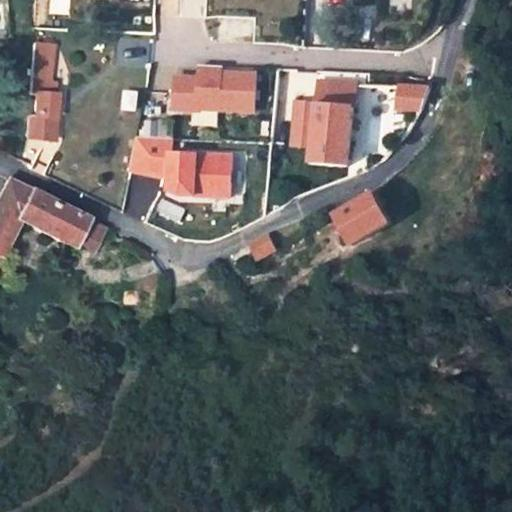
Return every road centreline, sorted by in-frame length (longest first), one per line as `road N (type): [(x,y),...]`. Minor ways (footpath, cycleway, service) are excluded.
road 1 (residential): [(0,163),(198,252),(392,149)]
road 2 (residential): [(448,0),(392,149)]
